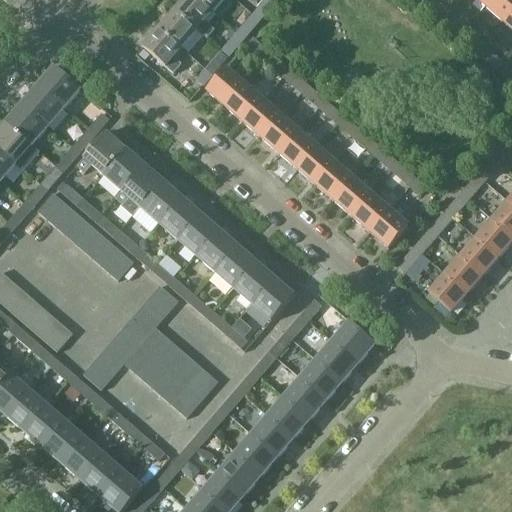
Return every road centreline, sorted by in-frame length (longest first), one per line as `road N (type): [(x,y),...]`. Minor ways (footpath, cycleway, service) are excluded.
road 1 (residential): [(447,365),(60,20)]
road 2 (residential): [(315,511),(447,365)]
